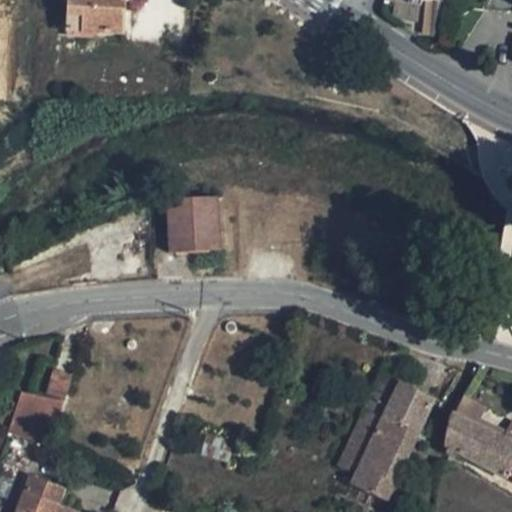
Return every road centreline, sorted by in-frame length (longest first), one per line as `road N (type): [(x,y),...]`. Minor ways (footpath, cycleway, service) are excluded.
road 1 (residential): [(0,328),(95,301),(202,292),(308,298),(511,359)]
road 2 (tertiary): [(325,0),(511,113)]
